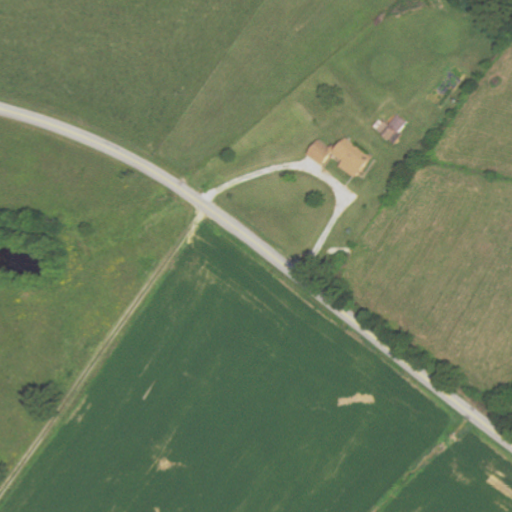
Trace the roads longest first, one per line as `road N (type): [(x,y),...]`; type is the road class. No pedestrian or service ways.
road 1 (secondary): [(511,446),(167,182),(74,135),(0,110)]
road 2 (residential): [(205,207),(0,510)]
